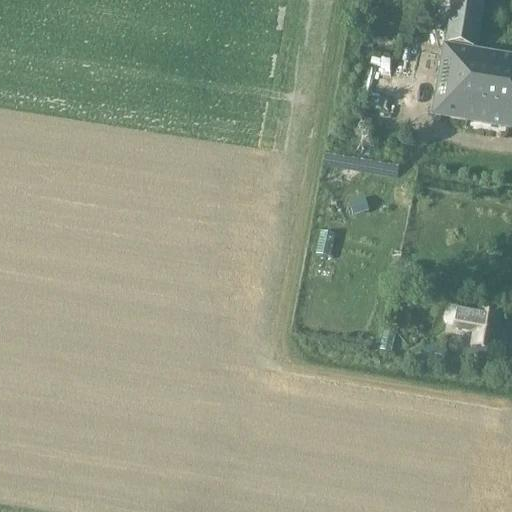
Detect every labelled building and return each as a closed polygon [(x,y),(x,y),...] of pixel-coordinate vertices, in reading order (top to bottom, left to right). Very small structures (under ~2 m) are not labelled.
[(451,0),(444,45),(474,50),(482,0),(451,0)] [(511,59),(443,48),(431,115),(511,129),(511,59)] [(405,266),(402,282),(417,285),(420,269),(405,266)] [(445,307),(443,321),(445,323),(453,325),(452,330),(471,334),(469,347),(463,346),(461,355),(488,360),(489,352),(494,353),(500,315),(457,307),(448,305),(445,307)] [(437,352),(435,363),(446,365),(448,353),(437,352)]
